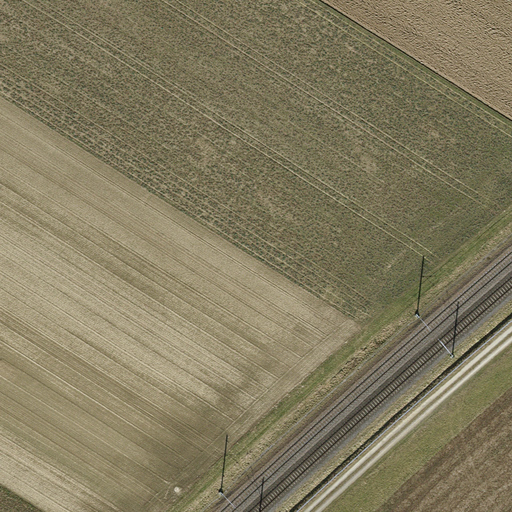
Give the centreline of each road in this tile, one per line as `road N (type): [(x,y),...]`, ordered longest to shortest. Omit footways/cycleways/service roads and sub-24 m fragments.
road 1 (track): [(176,511),(511,216)]
road 2 (track): [(511,335),(312,511)]
